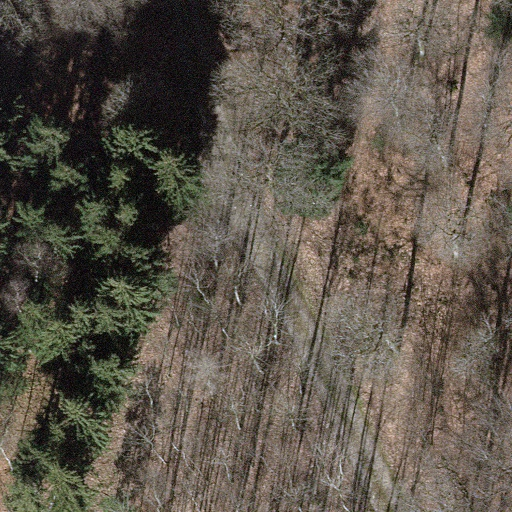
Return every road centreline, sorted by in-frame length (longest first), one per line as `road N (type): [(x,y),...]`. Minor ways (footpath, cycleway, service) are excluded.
road 1 (track): [(401,511),(326,357),(250,228)]
road 2 (track): [(250,228),(117,156),(0,128)]
road 3 (track): [(250,228),(222,156),(191,0)]
